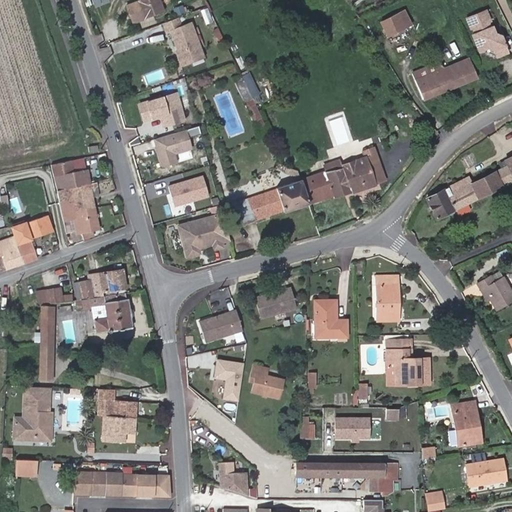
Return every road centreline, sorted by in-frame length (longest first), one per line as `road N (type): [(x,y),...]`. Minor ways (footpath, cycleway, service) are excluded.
road 1 (tertiary): [(162,295),(73,0)]
road 2 (residential): [(162,295),(392,225)]
road 3 (tertiary): [(185,511),(162,295)]
road 4 (residential): [(392,225),(464,304),(511,392)]
road 5 (residential): [(392,225),(444,152),(511,103)]
road 6 (unknown): [(297,487),(176,391)]
road 7 (unknown): [(141,222),(0,277)]
